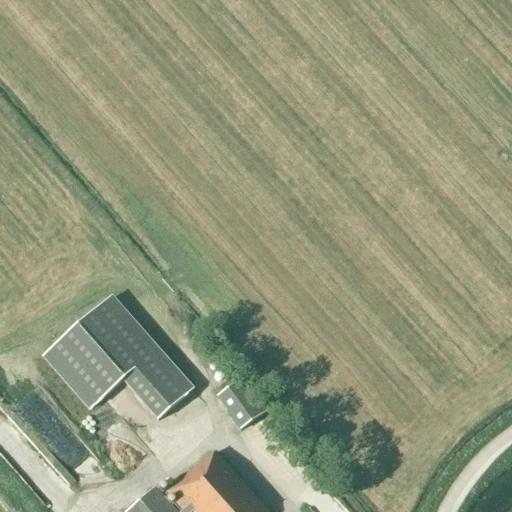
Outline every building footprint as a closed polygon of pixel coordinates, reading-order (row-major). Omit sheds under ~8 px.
[(108,300),(44,357),(90,410),(127,378),(162,418),(190,393),(108,300)] [(242,381),(216,399),(245,440),(271,422),(242,381)] [(9,413),(72,480),(93,461),(30,394),(9,413)] [(108,431),(95,440),(119,472),(131,463),(108,431)] [(265,511),(214,454),(201,465),(200,464),(166,494),(181,511),(173,511),(154,490),(128,511),(265,511)]
